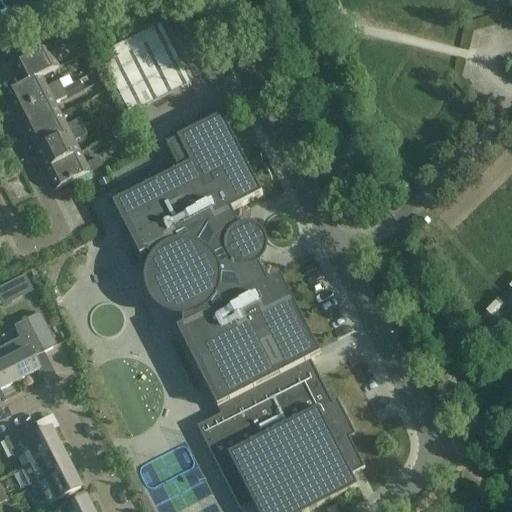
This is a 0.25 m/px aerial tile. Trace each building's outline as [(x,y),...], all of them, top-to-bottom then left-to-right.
[(14,65),(24,85),(40,77),(58,68),(52,56),(65,49),(61,41),(14,65)] [(6,94),(16,113),(63,89),(59,81),(46,88),(40,77),(24,85),(6,94)] [(63,89),(16,113),(26,132),(60,115),(54,104),(67,97),(63,89)] [(60,115),(26,132),(36,152),(83,128),(79,120),(66,126),(60,115)] [(316,346),(280,278),(268,284),(259,267),(263,264),(265,261),(267,258),(268,255),(268,251),(268,248),(268,244),(267,241),(265,238),(263,235),(261,233),(258,231),(255,229),(252,228),(248,228),(245,228),(240,229),(231,212),(262,196),(222,117),(166,146),(179,171),(113,205),(140,259),(146,255),(152,260),(151,262),(148,267),(146,273),(145,279),(145,285),(146,291),(148,297),(151,302),(154,307),(159,311),(163,315),(169,317),(175,319),(181,320),(182,320),(182,328),(177,331),(218,410),(220,416),(197,428),(239,511),(252,504),(256,511),(311,511),(357,489),(358,488),(351,476),(361,471),(364,469),(349,439),(355,436),(337,400),(332,403),(314,368),(311,362),(321,357),(316,346)] [(83,128),(36,152),(46,171),(79,154),(73,142),(87,136),(83,128)] [(79,154),(46,171),(56,190),(102,166),(98,158),(85,165),(79,154)] [(18,339),(0,348),(17,382),(37,372),(31,360),(55,347),(38,314),(12,327),(18,339)] [(0,390),(17,382),(0,348),(0,390)] [(22,455),(28,466),(61,449),(57,443),(55,444),(48,430),(39,435),(34,424),(2,440),(12,460),(22,455)] [(61,449),(28,466),(34,477),(26,481),(31,489),(68,470),(62,457),(64,456),(61,449)] [(68,470),(31,489),(35,498),(42,494),(48,506),(73,493),(74,493),(81,489),(81,488),(80,488),(77,482),(75,483),(68,470)] [(89,511),(87,507),(89,506),(86,499),(86,498),(78,502),(58,511),(89,511)]
